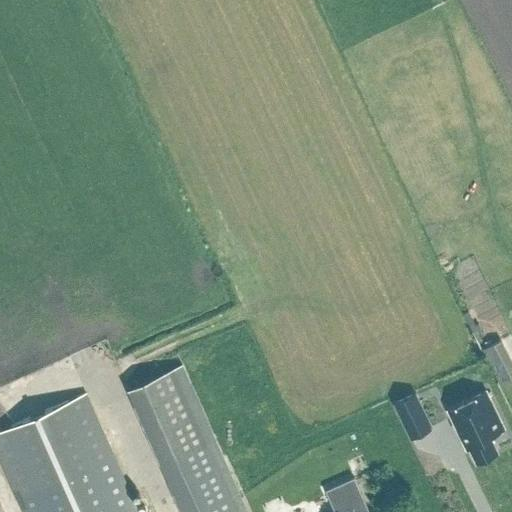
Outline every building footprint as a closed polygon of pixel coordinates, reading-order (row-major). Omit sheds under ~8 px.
[(500,323),(495,313),(472,324),(478,334),(500,323)] [(511,377),(511,358),(501,337),(483,346),(501,383),(511,377)] [(136,374),(187,511),(253,511),(193,353),(136,374)] [(414,389),(392,399),(399,412),(410,435),(432,425),(420,401),(414,389)] [(485,389),(447,407),(464,443),(465,445),(469,444),(476,458),(496,448),(488,432),(503,425),(485,389)] [(0,454),(25,511),(139,511),(86,390),(0,427),(0,454)] [(325,488),(329,497),(336,511),(370,511),(354,475),(325,488)]
